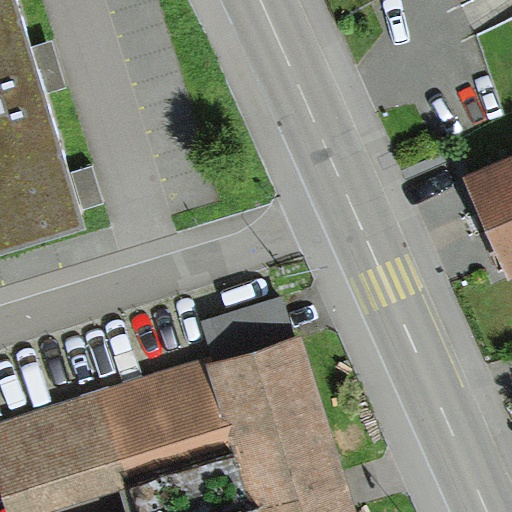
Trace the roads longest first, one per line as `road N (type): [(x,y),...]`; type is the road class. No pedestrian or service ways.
road 1 (residential): [(367,223),(0,326)]
road 2 (tertiary): [(367,223),(490,511)]
road 3 (tertiary): [(267,0),(367,223)]
